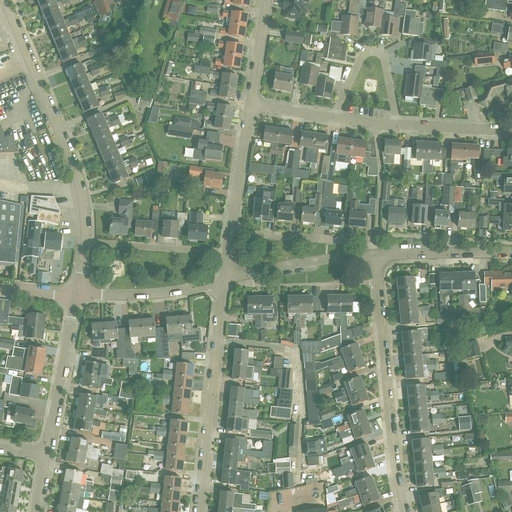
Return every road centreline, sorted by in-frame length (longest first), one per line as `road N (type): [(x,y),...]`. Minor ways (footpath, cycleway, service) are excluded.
road 1 (residential): [(78,295),(207,288),(307,263),(377,257)]
road 2 (residential): [(84,242),(70,153),(6,0)]
road 3 (residential): [(405,511),(377,257)]
road 4 (residential): [(334,119),(252,106),(265,0)]
road 5 (residential): [(200,511),(218,341)]
road 6 (residential): [(45,454),(78,295)]
road 7 (residential): [(397,126),(385,59),(375,52),(362,57),(334,119)]
road 8 (residential): [(228,253),(84,242)]
road 9 (residential): [(377,257),(511,254)]
